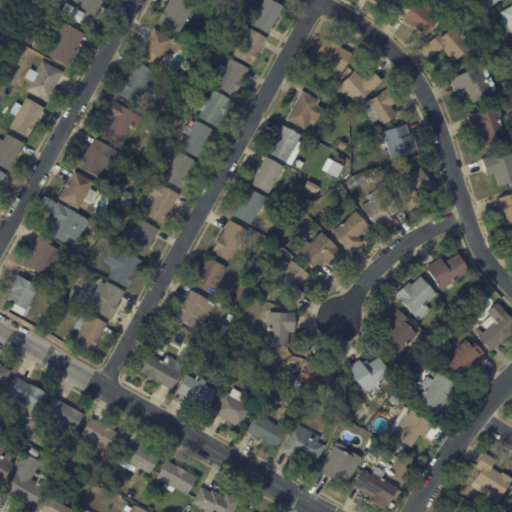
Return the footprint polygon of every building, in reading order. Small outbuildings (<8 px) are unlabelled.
[(103,2),(88,29),(59,13),(65,4),(71,8),(75,0),(101,0),(103,1),(103,2)] [(189,17),(179,34),(158,21),(170,0),(189,0),(187,3),(194,7),(189,17)] [(280,13),(268,34),(250,24),(255,16),(250,14),(253,8),(258,10),(263,0),(270,0),(283,7),(280,13)] [(394,0),(391,8),(376,0),(394,0)] [(406,19),(398,12),(407,0),(423,0),(443,16),(427,36),(406,19)] [(499,0),(496,3),(498,6),(493,10),(491,8),(490,8),(483,0),(499,0)] [(234,13),(230,11),(235,2),(239,4),(234,13)] [(511,29),(511,28),(507,31),(501,21),(505,19),(501,13),(511,6),(511,29)] [(0,11),(9,16),(0,31),(0,11)] [(84,36),(66,66),(43,53),(60,21),(84,35),(84,36)] [(435,52),(428,45),(446,27),(449,31),(454,26),(473,45),(454,62),(442,49),(437,54),(435,52)] [(266,40),(252,65),(251,66),(233,56),(239,44),(232,40),(238,30),(245,34),(248,28),(267,39),(266,40)] [(167,51),(157,67),(139,57),(154,29),(173,40),(167,51)] [(344,49),(352,54),(342,72),(335,68),(332,75),(322,69),(325,63),(315,57),(325,39),(344,49)] [(249,70),(234,96),(216,86),(221,78),(215,75),(221,65),(226,67),(231,59),(249,70)] [(61,74),(52,91),(53,91),(47,102),(26,90),(32,79),(27,76),(29,71),(35,74),(42,62),(62,73),(61,74)] [(154,74),(147,86),(152,89),(148,96),(142,93),(136,105),(118,95),(137,62),(155,73),(154,74)] [(467,92),(465,88),(457,92),(451,79),(479,66),(480,67),(485,65),(497,91),(493,93),(494,95),(473,105),(467,92)] [(372,71),(382,81),(357,105),(346,93),(342,97),(336,90),(340,86),(341,84),(338,82),(347,69),(353,74),(356,71),(362,78),(371,70),(372,71)] [(393,109),(397,116),(383,126),(379,119),(373,123),(366,112),(372,108),(369,102),(382,93),(387,89),(396,104),(391,107),(393,109)] [(230,102),(228,106),(231,108),(227,116),(223,114),(216,128),(198,118),(202,111),(196,108),(203,96),(209,99),(210,99),(208,98),(210,96),(213,90),(231,100),(230,102)] [(308,95),(320,102),(318,107),(323,110),(314,127),(308,123),(305,130),(287,120),(302,92),(308,95)] [(43,109),(27,138),(9,129),(16,116),(9,112),(14,103),(21,107),(26,98),(44,108),(43,109)] [(111,120),(112,118),(106,114),(112,102),(141,118),(135,130),(130,127),(120,143),(103,134),(111,120)] [(500,121),(507,139),(487,146),(480,129),(473,131),(468,116),(486,110),(486,112),(499,107),(503,118),(499,119),(500,121)] [(213,133),(198,159),(181,149),(183,145),(179,142),(183,134),(188,137),(188,136),(183,133),(187,126),(192,129),(196,121),(214,132),(213,133)] [(409,133),(410,136),(413,135),(418,152),(392,160),(384,132),(406,125),(409,133)] [(301,136),(298,142),(303,145),(291,166),(268,153),(282,126),(301,136)] [(23,144),(8,171),(0,166),(0,139),(2,141),(6,135),(23,144)] [(95,139),(114,151),(99,178),(78,166),(84,155),(85,156),(95,139)] [(344,141),(350,145),(346,151),(340,147),(344,141)] [(194,169),(190,176),(191,177),(188,181),(188,180),(182,190),(164,180),(171,168),(170,167),(175,158),(176,158),(179,153),(197,163),(194,169)] [(487,172),(483,159),(499,154),(500,158),(511,154),(511,183),(499,187),(494,171),(487,173),(487,172)] [(339,155),(346,159),(343,165),(336,161),(339,155)] [(251,185),(257,174),(257,173),(266,158),(285,168),(277,182),(276,181),(269,194),(251,185)] [(322,170),(328,159),(343,167),(337,179),(322,170)] [(297,161),(304,164),(301,170),(296,167),(295,164),(297,161)] [(419,205),(409,211),(394,183),(421,169),(432,189),(421,194),(419,191),(414,193),(420,205),(419,205)] [(92,181),(94,182),(90,189),(96,193),(90,203),(84,200),(78,211),(59,200),(64,189),(68,181),(69,181),(75,171),(92,181)] [(163,187),(179,196),(162,225),(144,215),(149,206),(145,203),(156,182),(162,185),(162,186),(163,187)] [(318,187),(315,194),(311,191),(310,193),(308,191),(308,190),(305,188),(308,182),(318,187)] [(117,190),(120,183),(127,186),(123,193),(117,190)] [(251,191),(265,199),(251,225),(234,216),(239,207),(238,207),(243,196),(244,197),(248,189),(251,191)] [(398,212),(390,218),(392,220),(377,231),(361,208),(370,202),(367,197),(377,190),(380,194),(385,191),(399,212),(398,212)] [(501,209),(497,200),(511,194),(511,225),(507,227),(500,210),(501,210),(501,209)] [(40,204),(45,196),(55,202),(49,211),(40,205),(40,204)] [(87,224),(78,240),(77,241),(74,241),(69,238),(65,244),(48,234),(55,222),(48,218),(57,203),(84,219),(87,221),(87,224)] [(360,246),(350,255),(332,233),(356,212),(369,228),(358,237),(364,243),(360,246)] [(158,230),(143,258),(126,248),(134,233),(133,233),(136,228),(137,228),(141,220),(158,230)] [(225,231),(230,221),(247,231),(229,263),(212,253),(225,231)] [(97,227),(102,230),(98,236),(94,233),(97,227)] [(332,260),(327,265),(324,262),(315,271),(299,256),(301,254),(297,250),(306,240),(310,244),(321,233),(340,251),(332,260)] [(57,253),(43,278),(22,266),(39,235),(53,243),(51,247),(58,251),(57,253)] [(123,251),(141,262),(134,275),(135,276),(128,288),(127,289),(109,278),(114,269),(104,263),(112,249),(122,255),(123,251)] [(451,280),(439,288),(424,265),(439,256),(442,261),(456,252),(468,269),(451,280)] [(206,265),(209,258),(227,269),(211,296),(193,286),(206,265)] [(304,296),(296,306),(272,285),(292,261),(310,276),(298,290),(305,295),(304,296)] [(39,288),(26,312),(24,311),(21,315),(11,309),(13,305),(6,301),(11,292),(9,290),(17,275),(20,277),(39,288)] [(395,296),(409,284),(411,286),(421,278),(437,296),(426,306),(431,311),(420,322),(395,296)] [(124,293),(118,305),(111,317),(109,320),(91,310),(99,297),(98,296),(101,290),(102,290),(106,283),(124,293)] [(262,290),(271,293),(268,299),(260,296),(262,290)] [(181,309),(190,291),(209,301),(208,304),(212,307),(203,324),(198,322),(194,329),(183,323),(181,326),(170,321),(173,317),(175,318),(181,309)] [(500,344),(491,352),(478,338),(480,336),(476,332),(479,329),(483,334),(487,329),(482,325),(487,320),(485,318),(489,314),(488,313),(497,304),(511,319),(511,333),(502,343),(501,342),(500,344)] [(388,318),(397,309),(410,324),(407,327),(413,332),(417,328),(421,333),(398,355),(381,337),(394,325),(388,318)] [(295,315),(294,333),(288,333),(287,350),(267,348),(269,313),(288,314),(288,313),(295,314),(295,315)] [(107,325),(103,332),(104,332),(102,336),(101,336),(99,339),(99,340),(93,350),(92,349),(91,352),(73,342),(78,332),(73,329),(80,317),(86,320),(89,315),(107,325)] [(219,335),(224,325),(229,328),(223,337),(219,335)] [(176,326),(187,332),(184,338),(173,332),(176,326)] [(485,355),(460,379),(444,361),(466,341),(471,347),(474,344),(485,355)] [(156,342),(166,347),(162,353),(153,348),(156,342)] [(264,355),(264,348),(272,349),(271,356),(264,355)] [(311,356),(322,361),(318,369),(335,378),(326,396),(307,387),(304,393),(294,388),(310,355),(311,356)] [(158,360),(160,361),(159,364),(162,366),(167,357),(177,363),(174,369),(182,373),(172,391),(140,374),(150,356),(158,360)] [(365,395),(348,368),(360,360),(362,364),(367,361),(369,365),(379,358),(392,378),(365,395)] [(0,365),(1,366),(11,372),(0,392),(0,365)] [(455,388),(449,397),(451,399),(446,407),(447,408),(440,419),(438,417),(438,418),(416,404),(424,390),(420,387),(427,377),(433,381),(437,374),(456,386),(455,388)] [(207,410),(177,393),(186,376),(198,382),(200,378),(207,382),(205,386),(216,393),(207,410)] [(25,383),(29,385),(30,385),(47,394),(37,413),(24,406),(22,410),(11,404),(14,399),(6,394),(15,377),(25,383)] [(261,394),(255,390),(258,386),(264,389),(261,394)] [(413,389),(418,394),(414,398),(409,394),(413,389)] [(252,409),(240,431),(211,415),(224,393),(230,396),(233,390),(244,396),(241,402),(252,409)] [(389,401),(395,392),(404,398),(398,407),(389,401)] [(55,399),(83,416),(73,432),(45,415),(54,398),(55,399)] [(338,398),(346,399),(344,411),(336,410),(338,398)] [(433,426),(424,440),(419,436),(411,449),(388,434),(405,407),(433,426)] [(271,423),(277,426),(279,422),(286,426),(283,430),(287,432),(275,450),(246,432),(258,414),(271,423)] [(91,419),(122,436),(112,455),(105,451),(100,460),(91,455),(97,445),(81,437),(91,419)] [(297,425),(321,438),(318,443),(325,447),(313,470),(301,464),(306,456),(298,452),(295,459),(282,452),(297,425)] [(137,431),(145,436),(140,446),(159,457),(149,475),(137,468),(134,474),(117,464),(136,431),(137,431)] [(371,439),(375,441),(369,452),(365,450),(371,439)] [(342,445),(347,448),(343,453),(350,457),(352,453),(362,460),(348,484),(334,475),(331,480),(318,473),(333,447),(334,447),(337,442),(342,445)] [(14,464),(3,485),(0,483),(0,448),(14,455),(10,462),(14,464)] [(496,470),(502,474),(503,472),(511,478),(511,480),(499,502),(472,485),(481,470),(475,466),(484,452),(496,460),(491,468),(496,470)] [(167,461),(196,479),(186,496),(175,489),(172,494),(163,488),(165,484),(156,479),(167,461)] [(40,474),(35,482),(49,490),(41,506),(38,504),(35,510),(10,496),(27,466),(40,473),(40,474)] [(399,489),(386,511),(369,503),(372,498),(353,488),(363,470),(372,476),(377,468),(386,472),(382,479),(399,489)] [(201,488),(211,493),(212,491),(224,498),(226,494),(240,502),(234,511),(206,511),(192,504),(201,488)] [(59,505),(70,511),(41,511),(48,499),(59,505)]
